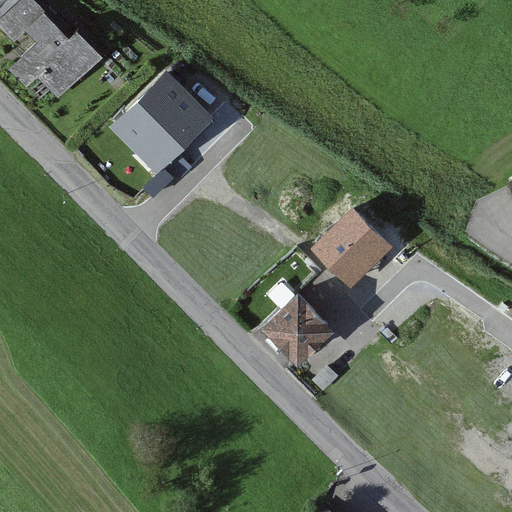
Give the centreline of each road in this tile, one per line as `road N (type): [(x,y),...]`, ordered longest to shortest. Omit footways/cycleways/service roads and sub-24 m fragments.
road 1 (tertiary): [(407,511),(67,174)]
road 2 (residential): [(351,331),(302,252),(239,209),(153,182),(67,174)]
road 3 (residential): [(511,480),(351,331)]
road 4 (residential): [(351,331),(416,265),(428,265),(511,329)]
